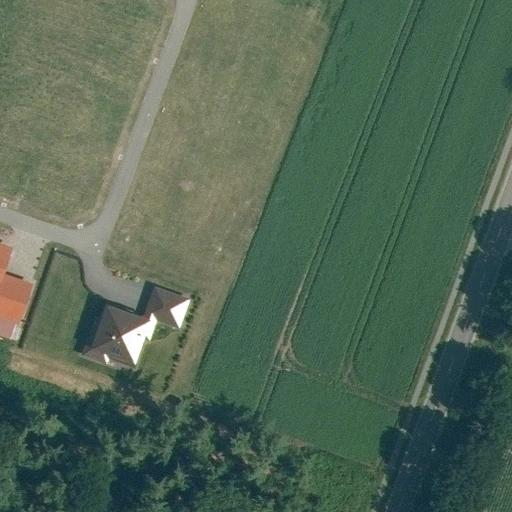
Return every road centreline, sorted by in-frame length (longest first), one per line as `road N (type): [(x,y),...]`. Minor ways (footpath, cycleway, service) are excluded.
road 1 (residential): [(180,0),(92,247),(0,214)]
road 2 (tertiary): [(511,212),(401,511)]
